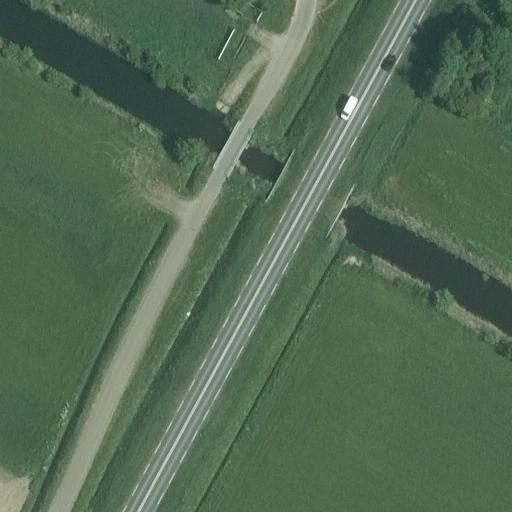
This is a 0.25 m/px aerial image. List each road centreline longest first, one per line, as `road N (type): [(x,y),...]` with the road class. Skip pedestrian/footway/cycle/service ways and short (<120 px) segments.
road 1 (primary): [(142,511),(416,0)]
road 2 (unclassified): [(54,511),(306,0)]
